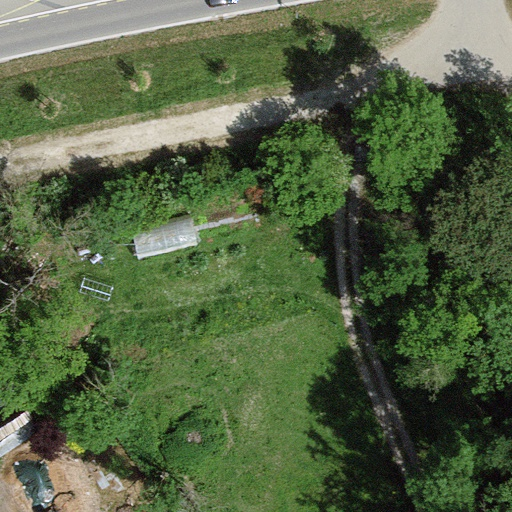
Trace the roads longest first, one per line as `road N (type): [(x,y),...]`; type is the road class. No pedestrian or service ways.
road 1 (track): [(363,103),(345,215),(353,298),(371,368),(429,511)]
road 2 (track): [(363,103),(253,130),(0,171)]
road 3 (track): [(490,31),(398,75),(363,103)]
